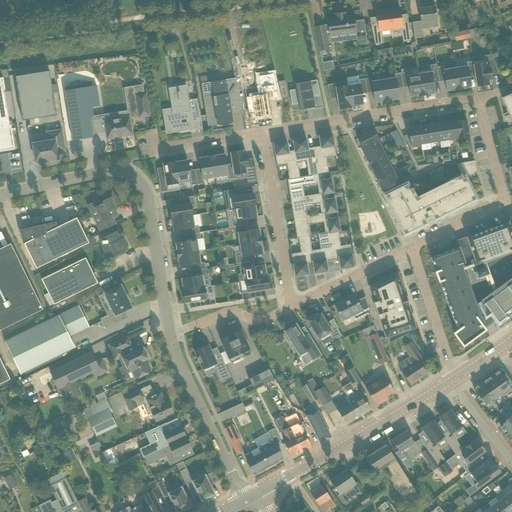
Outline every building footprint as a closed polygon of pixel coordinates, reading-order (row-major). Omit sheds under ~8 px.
[(438,27),(435,7),(433,7),(433,5),(427,6),(427,8),(419,9),(420,21),(412,23),(414,38),(423,37),(422,30),(429,29),(428,26),(437,24),(437,27),(438,27)] [(388,10),(391,30),(401,29),(402,42),(410,41),(407,14),(401,15),(400,9),(388,11),(388,10)] [(391,30),(388,10),(375,11),(376,17),(369,18),(374,44),(382,43),(380,30),(390,29),(390,30),(391,30)] [(327,25),(324,25),(314,27),(319,52),(331,49),(329,36),(338,35),(338,38),(347,37),(347,34),(355,33),(357,46),(367,45),(363,20),(354,21),(354,15),(346,16),(345,12),(342,12),(337,13),(334,14),(334,18),(327,19),(327,25)] [(456,42),(478,37),(477,28),(468,30),(454,33),(456,42)] [(472,61),(469,62),(471,74),(474,73),(476,87),(489,85),(488,80),(491,80),(490,72),(497,71),(492,58),(483,60),(484,64),(473,65),(472,61)] [(322,63),(323,71),(333,69),(333,60),(322,63)] [(467,66),(455,68),(458,90),(463,89),(463,88),(470,87),(468,74),(471,74),(469,62),(466,62),(467,66)] [(434,93),(432,80),(438,79),(436,67),(431,68),(430,65),(418,67),(419,74),(422,95),(427,95),(427,94),(434,93)] [(442,66),(436,67),(438,79),(444,78),(446,91),(453,90),(458,90),(455,68),(443,70),(442,66)] [(15,77),(22,121),(56,115),(49,71),(15,77)] [(422,95),(419,74),(412,75),(411,71),(400,73),(402,85),(408,84),(410,97),(417,96),(422,95)] [(395,78),(383,80),(386,101),(391,100),(398,99),(396,86),(402,85),(400,73),(394,74),(395,78)] [(261,96),(246,98),(248,115),(254,114),(255,119),(269,117),(266,101),(279,99),(273,75),(258,77),(261,96)] [(11,127),(10,125),(4,90),(4,89),(3,78),(0,78),(0,151),(14,149),(12,133),(8,134),(7,128),(11,127)] [(369,78),(364,79),(366,91),(372,90),(374,103),(382,102),(386,101),(383,80),(371,82),(371,78),(369,78)] [(359,84),(347,86),(351,107),(362,105),(360,92),(366,91),(364,79),(359,80),(358,80),(359,84)] [(241,103),(238,88),(236,81),(229,82),(229,80),(201,85),(206,115),(200,116),(201,122),(207,121),(207,126),(218,125),(217,121),(219,120),(220,123),(232,121),(229,105),(241,103)] [(314,108),(312,96),(313,96),(318,95),(319,96),(320,96),(316,80),(308,81),(309,88),(296,90),(296,89),(289,91),(291,105),(298,104),(300,110),(306,109),(307,110),(308,110),(307,109),(314,108)] [(351,107),(347,86),(335,88),(335,84),(327,85),(330,97),(336,95),(339,109),(351,107)] [(96,85),(64,91),(72,141),(92,138),(89,118),(93,118),(91,107),(99,106),(96,85)] [(188,100),(186,87),(177,88),(178,99),(172,100),(173,111),(164,113),(167,133),(180,131),(180,133),(190,132),(190,129),(193,128),(191,120),(200,118),(197,99),(188,100)] [(132,95),(136,119),(148,117),(144,93),(132,95)] [(511,93),(501,98),(508,115),(504,117),(509,127),(511,125),(511,93)] [(119,116),(101,119),(105,140),(130,135),(127,118),(120,119),(119,116)] [(456,120),(446,122),(449,139),(458,138),(455,122),(456,122),(456,120)] [(465,120),(456,122),(455,122),(458,138),(458,139),(468,138),(465,120)] [(446,122),(436,123),(439,141),(449,139),(446,122)] [(436,123),(427,125),(430,142),(439,141),(436,123)] [(427,125),(417,127),(420,144),(430,142),(427,125)] [(420,144),(417,127),(407,128),(410,146),(420,144)] [(32,144),(35,163),(44,161),(49,160),(58,159),(56,151),(65,150),(61,129),(46,132),(47,141),(32,144)] [(357,138),(361,147),(362,147),(376,140),(378,140),(373,130),(357,138)] [(397,133),(391,136),(394,142),(400,139),(397,133)] [(325,158),(335,156),(332,134),(318,137),(320,146),(314,147),(318,175),(324,174),(328,174),(325,158)] [(318,175),(314,147),(307,148),(306,139),(292,141),(294,151),(296,163),(297,163),(306,161),(308,176),(318,175)] [(360,147),(365,156),(380,148),(376,140),(362,147),(361,147),(360,147)] [(296,163),(294,151),(288,152),(286,142),(273,144),(277,166),(286,164),(289,179),(289,180),(299,178),(299,177),(297,163),(296,163)] [(401,142),(396,144),(399,150),(404,147),(401,142)] [(365,156),(369,165),(385,157),(380,148),(365,156)] [(257,181),(254,161),(247,163),(246,155),(243,155),(242,151),(230,153),(232,166),(229,167),(231,179),(234,178),(233,174),(246,172),(247,183),(257,181)] [(216,155),(211,156),(215,177),(227,175),(228,179),(231,179),(229,167),(226,167),(224,154),(216,156),(216,155)] [(201,172),(195,173),(197,184),(203,183),(202,179),(215,177),(211,156),(206,157),(207,157),(199,158),(201,172)] [(369,165),(373,173),(389,166),(385,157),(369,165)] [(187,160),(175,162),(178,183),(190,181),(191,185),(197,184),(195,173),(189,173),(187,160)] [(434,220),(443,215),(441,213),(446,211),(447,213),(456,209),(455,206),(460,204),(461,206),(462,206),(461,203),(466,201),(467,203),(475,199),(465,178),(477,172),(474,161),(455,164),(460,173),(459,173),(462,178),(455,182),(455,183),(446,187),(446,186),(436,191),(436,192),(433,194),(432,193),(414,201),(412,197),(411,197),(410,194),(411,194),(406,184),(384,195),(388,203),(390,202),(393,206),(390,208),(391,209),(393,208),(396,213),(393,214),(397,222),(400,221),(402,225),(400,227),(404,235),(426,224),(426,222),(433,218),(434,220)] [(178,183),(175,162),(162,164),(164,177),(158,178),(160,192),(167,191),(166,185),(178,183)] [(373,173),(378,182),(393,174),(389,166),(373,173)] [(304,197),(302,186),(317,184),(318,194),(319,195),(327,193),(327,194),(333,193),(331,179),(325,180),(324,174),(318,175),(308,176),(299,177),(299,178),(289,180),(289,179),(287,180),(290,200),(300,198),(304,197)] [(393,174),(378,182),(382,191),(398,183),(393,174)] [(234,209),(254,206),(255,206),(253,193),(239,195),(238,189),(227,191),(228,198),(232,197),(234,209)] [(336,212),(334,198),(328,200),(327,194),(327,193),(319,195),(318,194),(304,197),(300,198),(301,205),(291,207),(293,219),(303,217),(307,216),(305,205),(320,203),(322,213),(322,214),(330,213),(336,212)] [(171,219),(192,215),(190,204),(194,203),(193,196),(181,198),(182,205),(169,207),(171,219)] [(116,214),(113,208),(115,207),(111,198),(104,202),(104,204),(101,206),(99,201),(88,206),(91,212),(96,209),(101,221),(96,224),(100,231),(109,227),(108,227),(115,224),(111,217),(116,214)] [(231,221),(232,227),(244,225),(243,219),(256,217),(254,206),(234,209),(235,221),(231,221)] [(303,217),(293,219),(295,226),(297,238),(298,238),(309,236),(310,236),(308,225),(323,222),(325,233),(327,233),(337,231),(337,232),(339,231),(337,218),(331,219),(330,213),(322,214),(322,213),(307,216),(303,217)] [(186,229),(187,235),(199,233),(198,227),(194,227),(192,215),(171,219),(173,231),(186,229)] [(24,243),(36,268),(88,243),(76,218),(57,227),(55,224),(43,226),(40,226),(40,224),(35,226),(35,228),(32,228),(32,229),(21,231),(23,241),(24,243)] [(481,324),(485,321),(490,317),(497,326),(509,317),(509,316),(511,313),(511,223),(509,224),(508,222),(466,238),(467,239),(462,241),(457,242),(459,246),(430,257),(436,271),(435,271),(438,280),(439,280),(457,329),(453,333),(462,345),(484,328),(481,324)] [(237,233),(239,245),(261,241),(260,236),(259,236),(258,229),(245,231),(244,225),(232,227),(233,234),(237,233)] [(353,267),(350,245),(340,246),(337,232),(337,231),(327,233),(332,260),(338,259),(339,266),(340,269),(344,268),(353,267)] [(124,243),(125,243),(121,234),(118,236),(116,233),(99,241),(107,256),(115,252),(116,254),(126,249),(124,243)] [(176,250),(177,255),(198,251),(196,240),(200,239),(199,233),(187,235),(188,241),(175,243),(176,250)] [(332,260),(327,233),(325,233),(318,234),(320,249),(311,251),(313,263),(312,263),(314,273),(323,272),(327,271),(327,268),(326,261),(332,260)] [(313,263),(311,251),(309,236),(298,238),(301,253),(291,254),(294,276),(303,275),(308,274),(307,272),(306,264),(312,263),(313,263)] [(236,264),(238,263),(250,261),(249,255),(262,253),(261,246),(261,241),(239,245),(240,251),(234,253),(236,264)] [(0,330),(43,310),(10,244),(0,248),(0,330)] [(192,265),(193,271),(205,269),(204,263),(200,263),(198,251),(177,255),(177,260),(178,260),(179,267),(192,265)] [(41,279),(53,304),(97,283),(85,258),(41,279)] [(243,269),(245,280),(266,277),(264,265),(251,267),(250,261),(238,263),(239,269),(243,269)] [(181,279),(183,290),(204,287),(202,276),(206,275),(205,269),(193,271),(194,277),(181,279)] [(410,314),(408,307),(408,305),(405,306),(402,298),(405,297),(405,295),(404,296),(402,288),(399,289),(397,281),(399,280),(397,272),(369,286),(374,303),(379,319),(385,337),(415,328),(413,322),(410,323),(407,315),(410,314)] [(266,277),(245,280),(247,292),(241,293),(242,300),(256,298),(255,291),(268,289),(266,277)] [(104,293),(115,316),(131,308),(120,286),(104,293)] [(212,298),(211,294),(205,295),(204,287),(183,290),(182,290),(184,303),(198,301),(199,307),(215,304),(214,297),(212,298)] [(370,313),(365,297),(357,301),(354,295),(341,302),(340,299),(334,302),(335,305),(334,305),(342,320),(353,315),(356,321),(370,313)] [(89,327),(78,306),(58,315),(69,337),(89,327)] [(313,315),(307,318),(308,320),(307,320),(311,327),(309,329),(313,335),(315,333),(319,340),(328,334),(332,340),(340,336),(333,319),(326,323),(320,314),(317,316),(316,315),(314,316),(313,315)] [(74,348),(69,337),(58,315),(4,342),(20,374),(74,348)] [(101,322),(104,329),(115,324),(112,317),(101,322)] [(321,354),(310,337),(305,340),(296,324),(293,326),(292,324),(286,329),(287,330),(284,331),(290,341),(289,342),(293,349),(294,348),(299,355),(305,351),(311,361),(321,354)] [(367,336),(379,364),(388,360),(375,329),(368,332),(369,336),(367,336)] [(241,358),(251,354),(240,330),(230,335),(241,358)] [(230,363),(241,358),(230,335),(220,340),(230,363)] [(130,346),(126,338),(109,346),(115,359),(121,356),(123,360),(121,361),(124,366),(126,366),(127,368),(129,367),(135,379),(150,371),(150,370),(150,368),(149,366),(147,365),(145,359),(147,358),(146,355),(147,354),(145,351),(144,351),(143,348),(129,354),(126,347),(130,346)] [(410,356),(397,365),(402,371),(405,376),(410,384),(425,374),(420,366),(415,359),(420,356),(411,343),(405,347),(410,356)] [(230,377),(221,357),(215,360),(208,345),(205,346),(206,347),(204,347),(202,348),(201,346),(195,349),(196,351),(194,351),(197,357),(196,358),(197,360),(198,359),(202,369),(214,364),(222,381),(230,377)] [(68,400),(78,396),(71,382),(105,366),(101,359),(95,362),(91,353),(50,372),(58,389),(61,387),(68,400)] [(0,383),(9,379),(0,359),(0,383)] [(257,371),(265,386),(274,381),(266,366),(257,371)] [(345,373),(353,387),(361,383),(352,368),(345,373)] [(255,391),(265,386),(257,371),(247,376),(255,391)] [(511,389),(510,386),(511,384),(511,382),(506,374),(503,376),(499,371),(490,378),(502,394),(503,396),(511,390),(511,389)] [(382,399),(394,392),(385,376),(365,388),(376,406),(384,401),(382,399)] [(502,394),(490,378),(482,384),(492,398),(492,399),(493,401),(502,394)] [(311,379),(306,381),(308,383),(309,383),(312,389),(316,387),(311,379)] [(301,387),(310,403),(318,399),(312,389),(309,383),(308,383),(301,387)] [(251,384),(237,391),(240,397),(254,390),(251,384)] [(492,398),(482,384),(473,390),(478,397),(477,398),(480,403),(478,405),(480,407),(492,399),(492,398)] [(314,392),(322,406),(331,401),(323,387),(314,392)] [(347,396),(348,396),(360,416),(370,410),(358,389),(347,396)] [(123,398),(129,410),(145,403),(147,407),(150,408),(152,412),(151,412),(156,422),(166,417),(165,416),(173,412),(168,402),(165,403),(160,393),(153,396),(152,395),(146,398),(143,397),(140,390),(123,398)] [(247,394),(240,397),(242,402),(249,399),(247,394)] [(348,396),(345,398),(345,397),(333,404),(345,425),(360,416),(348,396)] [(83,410),(96,437),(117,427),(109,410),(111,409),(106,399),(83,410)] [(28,400),(23,403),(26,409),(31,406),(28,400)] [(234,407),(218,415),(221,422),(237,414),(234,407)] [(506,421),(511,415),(511,408),(505,413),(502,416),(506,421)] [(453,432),(462,427),(450,409),(438,417),(447,430),(442,434),(444,437),(443,437),(455,454),(462,449),(455,439),(457,438),(453,432)] [(317,410),(306,416),(320,443),(331,437),(329,434),(317,410)] [(506,434),(511,429),(511,415),(506,421),(499,426),(506,434)] [(444,437),(442,434),(432,420),(429,422),(428,420),(422,424),(423,426),(421,427),(430,441),(424,445),(437,464),(444,459),(439,448),(435,443),(443,437),(444,437)] [(295,424),(288,427),(301,452),(311,447),(305,434),(306,433),(300,422),(295,424)] [(238,441),(240,440),(233,425),(224,429),(236,454),(242,451),(238,441)] [(139,450),(143,457),(186,437),(184,435),(186,434),(183,428),(182,429),(181,426),(170,431),(167,426),(154,432),(158,441),(139,450)] [(301,452),(288,427),(282,430),(287,442),(284,443),(291,457),(301,452)] [(412,452),(418,448),(414,442),(413,442),(406,431),(391,440),(398,451),(394,453),(400,460),(405,457),(408,461),(415,456),(412,452)] [(186,437),(143,457),(146,465),(165,456),(170,465),(182,459),(180,453),(191,448),(189,446),(191,445),(188,439),(187,440),(186,437)] [(269,448),(261,453),(268,465),(282,457),(275,445),(272,439),(266,443),(269,448)] [(99,442),(90,447),(92,451),(101,447),(99,442)] [(449,473),(449,472),(463,462),(468,469),(478,462),(475,459),(482,453),(480,451),(481,450),(478,445),(477,446),(476,445),(475,445),(472,442),(435,469),(441,478),(449,473)] [(69,443),(63,446),(66,452),(72,449),(69,443)] [(418,496),(391,453),(385,444),(364,458),(370,466),(374,474),(375,473),(378,479),(384,475),(380,470),(385,467),(386,466),(392,476),(389,478),(405,504),(418,496)] [(439,466),(426,448),(420,453),(432,471),(439,466)] [(66,452),(64,453),(66,458),(74,454),(72,449),(66,452)] [(268,465),(261,453),(253,457),(249,452),(244,455),(247,461),(246,461),(253,473),(268,465)] [(473,485),(477,490),(492,479),(488,474),(496,468),(489,458),(490,458),(489,457),(469,472),(477,482),(473,485)] [(181,462),(176,465),(179,472),(185,469),(181,462)] [(214,494),(205,476),(195,480),(193,476),(189,475),(188,475),(185,469),(179,472),(192,498),(198,494),(201,500),(206,497),(207,499),(213,496),(212,494),(214,494)] [(362,490),(357,482),(355,484),(346,470),(336,476),(329,481),(339,495),(337,496),(342,504),(348,500),(356,494),(357,494),(362,490)] [(190,506),(181,488),(171,492),(169,488),(165,487),(164,487),(161,481),(157,473),(152,476),(156,483),(169,509),(175,507),(177,511),(182,509),(183,511),(190,508),(188,506),(190,506)] [(3,478),(10,490),(18,486),(11,474),(3,478)] [(80,509),(66,478),(49,486),(61,511),(74,511),(76,511),(79,509),(80,509)] [(492,482),(486,487),(490,491),(495,486),(492,482)] [(311,493),(323,511),(324,511),(334,506),(321,487),(311,493)] [(138,511),(162,511),(151,491),(138,498),(144,509),(138,511)] [(370,500),(366,494),(360,498),(361,499),(359,501),(362,506),(370,500)] [(511,511),(511,503),(505,495),(505,496),(498,501),(506,511),(511,511)] [(460,496),(453,501),(458,507),(465,502),(463,500),(460,496)] [(101,511),(98,507),(91,510),(85,498),(77,501),(82,511),(101,511)] [(50,500),(38,506),(41,511),(56,511),(52,502),(51,503),(50,500)] [(506,511),(498,501),(490,507),(493,511),(506,511)]
